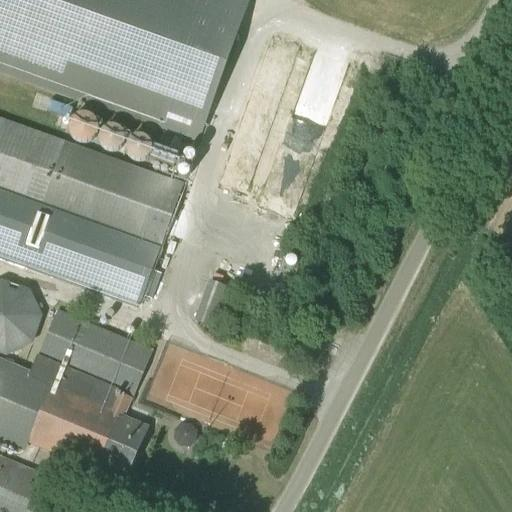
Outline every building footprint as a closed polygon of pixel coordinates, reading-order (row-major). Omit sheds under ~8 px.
[(251,0),(0,0),(0,69),(201,142),(251,0)] [(273,59),(295,62),(298,44),(276,40),(273,59)] [(0,190),(158,248),(177,184),(0,119),(0,190)] [(158,248),(0,190),(0,260),(135,309),(158,248)] [(0,355),(6,358),(33,346),(42,318),(30,291),(2,281),(0,282),(0,355)] [(216,330),(231,290),(209,282),(194,322),(216,330)] [(133,400),(154,352),(58,310),(31,373),(0,360),(0,443),(24,454),(28,444),(124,485),(148,429),(124,418),(132,400),(133,400)] [(0,457),(0,511),(71,511),(75,502),(49,490),(53,480),(0,457)]
